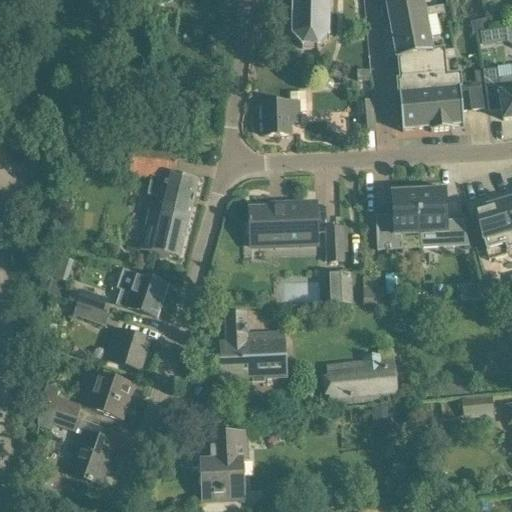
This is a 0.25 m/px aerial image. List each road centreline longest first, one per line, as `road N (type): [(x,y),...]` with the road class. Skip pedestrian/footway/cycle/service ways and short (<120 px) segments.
road 1 (residential): [(115,511),(185,319),(229,164),(389,160)]
road 2 (residential): [(16,511),(0,152)]
road 3 (residential): [(370,0),(389,160)]
road 4 (track): [(350,161),(358,309)]
road 5 (residential): [(389,160),(511,149)]
